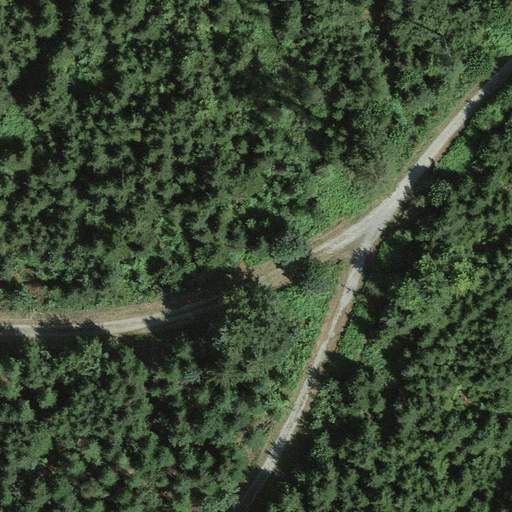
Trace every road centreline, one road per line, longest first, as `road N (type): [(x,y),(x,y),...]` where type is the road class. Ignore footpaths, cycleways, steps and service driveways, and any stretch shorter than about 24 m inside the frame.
road 1 (track): [(511,61),(384,213),(235,294),(132,326),(0,329)]
road 2 (track): [(235,511),(267,473),(384,213)]
